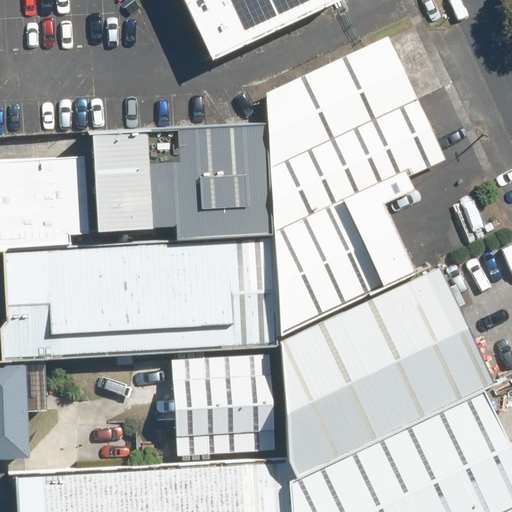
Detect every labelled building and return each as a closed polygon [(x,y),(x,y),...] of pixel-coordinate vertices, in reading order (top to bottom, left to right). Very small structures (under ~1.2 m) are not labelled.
[(171,0),(200,61),(328,1),(327,0),(171,0)] [(386,35),(263,91),(269,164),(414,97),(386,35)] [(440,152),(414,97),(269,164),(274,227),(407,167),(440,152)] [(175,236),(270,231),(264,120),(95,130),(101,229),(175,225),(175,236)] [(80,152),(0,156),(0,242),(85,237),(80,152)] [(416,187),(407,167),(274,227),(280,334),(421,270),(387,201),(416,187)] [(175,236),(2,246),(9,360),(277,345),(270,231),(175,236)] [(288,458),(298,474),(484,389),(497,383),(442,265),(280,340),(288,458)] [(268,352),(170,358),(175,454),(274,448),(268,352)] [(22,363),(0,364),(0,454),(28,453),(22,363)] [(290,511),(511,511),(511,449),(484,389),(298,474),(287,479),(290,511)] [(21,474),(22,511),(279,511),(276,460),(21,474)]
